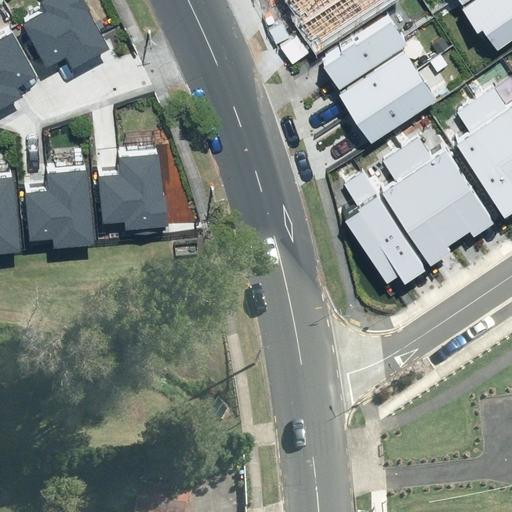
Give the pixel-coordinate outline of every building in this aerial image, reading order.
[(41,0),(26,9),(51,50),(66,40),(73,51),(107,30),(88,0),(41,0)] [(390,0),(322,45),(339,71),(407,26),(390,0)] [(498,33),(511,23),(511,0),(464,0),(473,13),(481,8),(498,33)] [(0,93),(22,81),(16,72),(34,62),(9,18),(0,22),(0,93)] [(404,36),(337,78),(354,103),(420,62),(404,36)] [(434,83),(420,62),(354,103),(367,125),(434,83)] [(474,89),(484,105),(511,147),(511,87),(505,92),(494,76),(474,89)] [(468,116),(451,128),(498,198),(511,188),(511,147),(484,105),(474,89),(458,100),(468,116)] [(400,139),(411,155),(458,226),(492,203),(445,133),(431,142),(421,126),(400,139)] [(121,158),(97,160),(102,211),(122,209),(124,224),(168,220),(160,139),(119,143),(121,158)] [(395,166),(377,177),(424,248),(458,226),(411,155),(400,139),(384,150),(395,166)] [(50,175),(25,177),(29,220),(52,217),(54,231),(94,228),(86,154),(48,158),(50,175)] [(0,235),(20,234),(13,160),(0,161),(0,235)] [(357,191),(343,200),(390,271),(424,248),(377,177),(366,160),(345,174),(357,191)] [(383,420),(348,422),(352,497),(387,495),(383,420)] [(184,511),(187,491),(138,486),(135,511),(184,511)]
